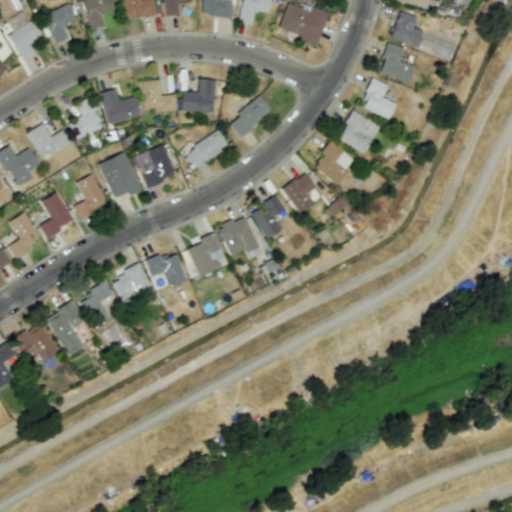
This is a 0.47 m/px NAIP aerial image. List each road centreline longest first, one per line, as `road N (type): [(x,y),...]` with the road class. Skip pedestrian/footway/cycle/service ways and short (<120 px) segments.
road 1 (track): [(0,469),(418,243),(511,50)]
road 2 (track): [(0,505),(416,273),(449,235),(511,113)]
road 3 (residential): [(0,307),(113,239),(212,198),(261,163),(326,88),(365,0)]
road 4 (residential): [(0,114),(72,72),(155,50),(240,54),(326,88)]
